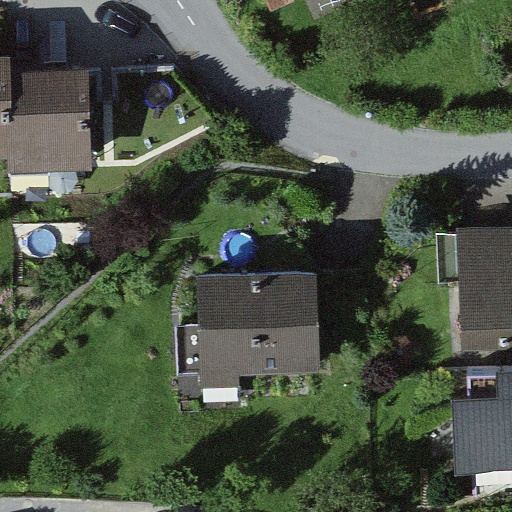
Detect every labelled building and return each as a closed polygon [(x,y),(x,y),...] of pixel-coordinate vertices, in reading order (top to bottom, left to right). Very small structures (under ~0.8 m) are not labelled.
[(40,71),(8,72),(10,142),(10,156),(88,155),(86,70),(66,71),(65,35),(40,36),(40,71)] [(0,142),(10,142),(8,72),(8,58),(0,57),(0,142)] [(511,229),(458,232),(463,353),(511,350),(511,229)] [(246,276),(296,274),(295,244),(245,246),(246,276)] [(246,276),(194,278),(198,387),(240,385),(239,375),(320,372),(317,274),(296,274),(246,276)] [(405,336),(389,337),(380,347),(382,358),(394,366),(411,362),(416,349),(405,336)] [(511,373),(468,376),(469,400),(453,401),(457,476),(511,472),(511,373)]
